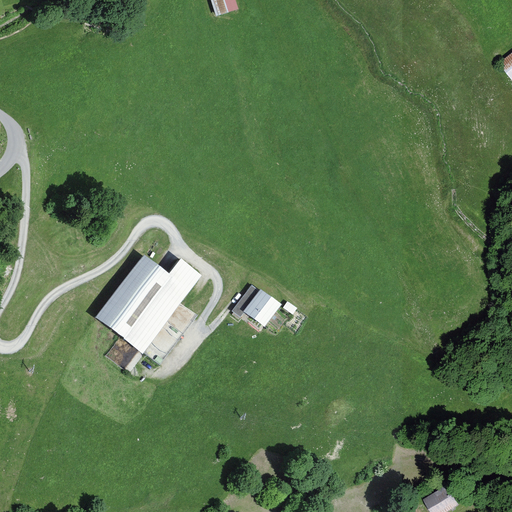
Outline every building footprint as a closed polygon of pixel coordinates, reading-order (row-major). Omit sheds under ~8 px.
[(232,0),(208,0),(213,16),(235,9),(232,0)] [(511,54),(500,63),(511,78),(511,54)] [(140,353),(157,366),(196,315),(180,302),(200,276),(176,258),(164,275),(139,255),(91,318),(139,354),(140,353)] [(250,285),(230,311),(239,318),(242,314),(260,327),(276,305),(250,285)] [(448,485),(424,500),(431,511),(448,511),(460,505),(448,485)]
